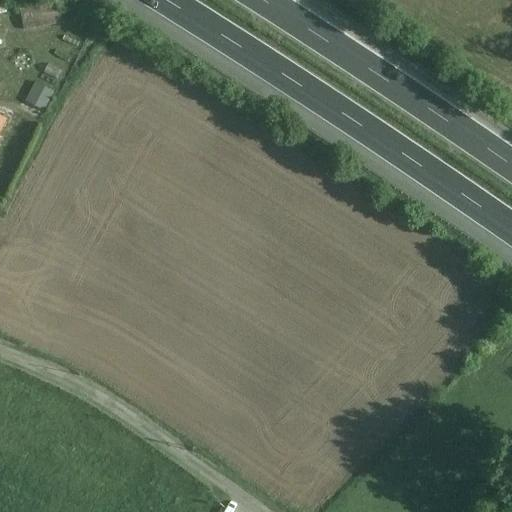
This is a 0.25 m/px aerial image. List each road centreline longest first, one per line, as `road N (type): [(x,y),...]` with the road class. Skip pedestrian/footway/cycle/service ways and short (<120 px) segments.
road 1 (motorway): [(149,0),(511,234)]
road 2 (residential): [(262,511),(54,370),(0,350)]
road 3 (motorway): [(511,163),(261,0)]
